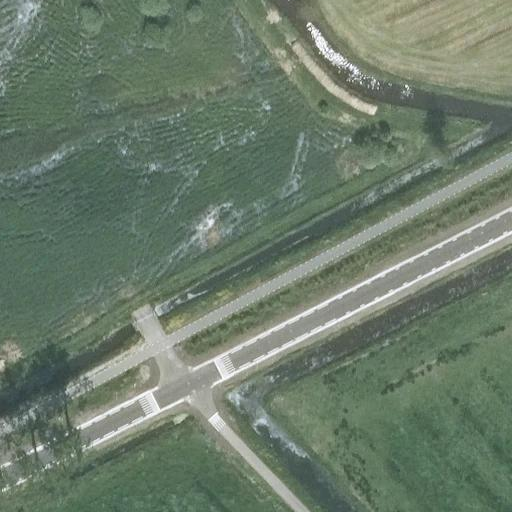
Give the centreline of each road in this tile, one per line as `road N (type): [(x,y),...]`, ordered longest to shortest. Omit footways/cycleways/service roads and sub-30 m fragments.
road 1 (secondary): [(188,385),(511,220)]
road 2 (secondary): [(0,481),(188,385)]
road 3 (unclassified): [(305,511),(188,385)]
